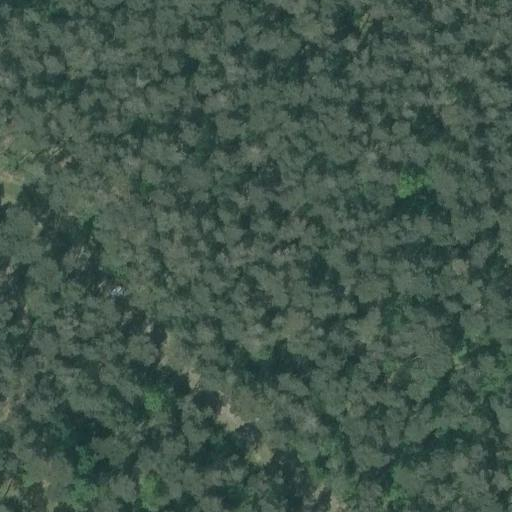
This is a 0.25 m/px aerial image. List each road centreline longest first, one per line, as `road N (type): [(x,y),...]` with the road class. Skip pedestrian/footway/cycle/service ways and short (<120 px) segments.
road 1 (track): [(511,246),(53,421)]
road 2 (track): [(92,511),(0,301)]
